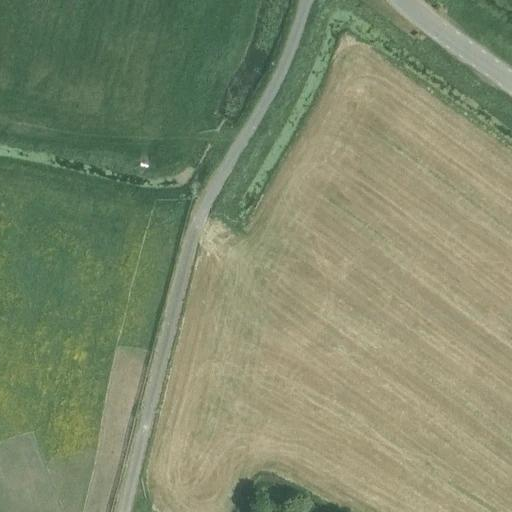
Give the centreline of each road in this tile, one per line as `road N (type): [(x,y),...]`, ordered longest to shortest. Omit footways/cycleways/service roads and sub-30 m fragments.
road 1 (unclassified): [(123,511),(196,229),(278,79),(307,0)]
road 2 (tertiary): [(511,81),(402,0)]
